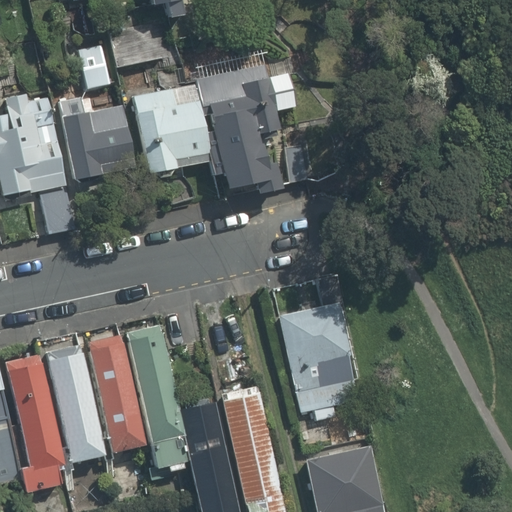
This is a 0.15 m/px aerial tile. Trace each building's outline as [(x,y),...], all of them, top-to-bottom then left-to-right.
[(71,0),(73,7),(65,9),(69,34),(75,33),(77,43),(94,41),(87,0),(71,0)] [(165,3),(168,18),(182,15),(178,0),(151,0),(152,5),(165,3)] [(108,18),(111,32),(124,29),(121,15),(108,18)] [(155,29),(111,41),(119,70),(163,58),(155,29)] [(78,51),(86,89),(108,84),(100,46),(78,51)] [(158,68),(161,88),(184,83),(180,64),(158,68)] [(253,183),(255,194),(278,189),(273,163),(264,165),(260,143),(258,144),(257,139),(274,135),(273,130),(277,129),(274,111),(295,107),(287,73),(260,78),(259,71),(239,75),(238,70),(195,80),(203,116),(209,114),(213,131),(204,133),(213,175),(220,173),(223,189),(253,183)] [(151,173),(157,178),(168,176),(171,168),(209,161),(204,133),(194,85),(133,97),(148,173),(151,173)] [(0,116),(0,198),(1,205),(35,197),(33,191),(65,185),(46,98),(24,103),(22,95),(0,99),(0,104),(3,116),(0,116)] [(56,101),(73,179),(134,166),(121,106),(82,114),(79,97),(56,101)] [(286,148),(288,182),(307,179),(301,145),(286,148)] [(51,234),(75,230),(67,190),(43,195),(51,234)] [(312,409),(315,420),(334,416),(331,405),(357,400),(347,355),(349,355),(339,307),(343,306),(336,273),(314,278),(321,306),(277,315),(299,412),(312,409)] [(166,464),(168,470),(183,467),(182,462),(187,461),(158,326),(125,333),(154,467),(166,464)] [(107,445),(109,452),(142,445),(118,335),(86,342),(107,436),(103,436),(105,446),(107,445)] [(46,351),(70,462),(102,455),(78,344),(46,351)] [(19,468),(24,492),(59,484),(55,466),(61,464),(38,355),(4,362),(27,466),(19,468)] [(282,511),(256,386),(219,394),(244,511),(282,511)] [(177,409),(199,511),(237,511),(214,401),(206,403),(204,398),(182,403),(183,408),(177,409)] [(0,416),(0,483),(19,480),(5,416),(0,416)] [(297,433),(300,451),(334,445),(331,427),(297,433)] [(382,511),(368,445),(303,460),(314,511),(382,511)]
